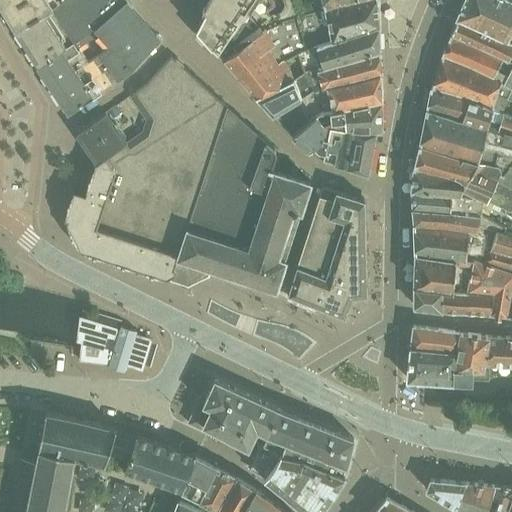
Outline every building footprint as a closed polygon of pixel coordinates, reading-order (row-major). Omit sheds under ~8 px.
[(7,0),(23,26),(63,0),(7,0)] [(63,0),(23,26),(16,30),(37,65),(127,0),(63,0)] [(127,0),(37,65),(37,66),(68,112),(123,76),(131,70),(160,38),(127,0)] [(205,12),(196,29),(218,53),(221,49),(226,57),(227,57),(260,35),(247,17),(236,25),(226,15),(211,0),(210,0),(205,12)] [(211,0),(226,15),(236,25),(247,17),(260,35),(282,21),(302,15),(296,0),(211,0)] [(378,23),(377,0),(347,0),(333,5),(318,10),(302,15),(282,21),(286,30),(290,39),(297,53),(316,45),(317,49),(378,23)] [(347,0),(314,0),(318,10),(333,5),(347,0)] [(511,0),(465,0),(458,18),(459,19),(511,39),(511,0)] [(511,39),(459,19),(451,35),(508,60),(511,61),(511,39)] [(225,58),(224,58),(224,59),(234,70),(290,39),(286,30),(282,21),(260,35),(227,57),(225,58)] [(317,49),(300,57),(305,70),(317,69),(379,50),(378,23),(317,49)] [(511,61),(508,60),(451,35),(443,55),(511,86),(511,61)] [(290,39),(234,70),(256,97),(294,78),(284,60),(297,53),(290,39)] [(306,71),(294,78),(302,97),(314,89),(326,85),(380,73),(379,50),(317,69),(305,70),(306,71)] [(511,86),(443,55),(432,87),(492,110),(492,108),(504,112),(503,114),(511,117),(511,86)] [(127,141),(98,161),(95,164),(86,191),(75,188),(65,218),(81,251),(190,285),(216,267),(180,256),(203,183),(201,181),(229,125),(235,113),(173,56),(147,85),(129,97),(145,120),(139,133),(127,141)] [(301,99),(274,116),(293,135),(312,118),(316,114),(318,112),(381,100),(380,73),(326,85),(314,89),(302,97),(301,98),(301,99)] [(294,78),(256,97),(274,116),(301,99),(301,98),(302,97),(294,78)] [(432,87),(428,109),(487,127),(492,110),(432,87)] [(318,112),(316,114),(325,124),(331,125),(341,127),(355,129),(376,130),(376,131),(381,131),(381,100),(318,112)] [(116,105),(106,112),(112,120),(122,113),(116,105)] [(487,127),(428,109),(421,144),(495,163),(504,173),(511,163),(511,134),(499,131),(487,127)] [(106,112),(77,132),(98,161),(127,141),(112,120),(106,112)] [(180,256),(216,267),(278,287),(311,181),(270,168),(276,151),(235,113),(229,125),(201,181),(203,183),(180,256)] [(312,118),(293,135),(308,149),(309,150),(324,159),(331,125),(325,124),(316,114),(312,118)] [(511,117),(503,114),(499,131),(511,134),(511,117)] [(331,125),(324,159),(334,162),(341,127),(331,125)] [(334,162),(334,163),(368,173),(376,131),(376,130),(355,129),(341,127),(334,162)] [(421,144),(416,165),(463,183),(461,189),(473,193),(471,200),(485,202),(490,202),(495,204),(511,210),(511,163),(504,173),(495,163),(421,144)] [(415,167),(413,190),(471,200),(473,193),(461,189),(463,183),(416,165),(415,167)] [(343,192),(336,190),(322,186),(289,292),(301,297),(317,303),(346,220),(367,228),(367,198),(343,192)] [(471,200),(413,190),(412,193),(414,206),(483,212),(489,214),(495,204),(490,202),(485,202),(471,200)] [(416,219),(416,222),(482,227),(483,220),(506,228),(507,225),(489,215),(489,214),(483,212),(414,206),(416,219)] [(346,220),(317,303),(347,315),(355,294),(369,293),(367,228),(346,220)] [(482,227),(416,222),(418,251),(476,263),(511,270),(511,233),(505,231),(506,228),(483,220),(482,227)] [(476,263),(418,251),(416,285),(432,287),(470,293),(476,263)] [(491,296),(489,311),(509,313),(511,289),(511,270),(476,263),(470,293),(491,296)] [(454,309),(489,311),(491,296),(470,293),(432,287),(416,285),(417,305),(454,309)] [(120,330),(85,319),(83,318),(80,338),(83,339),(81,358),(110,362),(109,364),(125,369),(127,362),(141,366),(149,340),(136,335),(136,333),(121,328),(120,330)] [(410,346),(456,349),(459,330),(415,324),(412,324),(410,346)] [(485,363),(490,334),(459,330),(456,349),(453,368),(473,368),(484,368),(485,363)] [(490,334),(485,363),(489,363),(511,364),(511,335),(491,334),(490,334)] [(472,382),(473,368),(453,368),(456,349),(410,346),(410,377),(472,382)] [(248,394),(215,379),(205,402),(199,400),(189,422),(203,429),(205,425),(227,435),(235,417),(237,418),(248,394)] [(281,408),(248,394),(237,418),(235,417),(227,435),(251,445),(258,427),(268,434),(281,408)] [(355,437),(281,408),(268,434),(264,442),(283,451),(307,458),(344,473),(355,437)] [(38,461),(28,511),(65,511),(75,465),(77,456),(106,462),(110,451),(116,430),(117,428),(46,411),(39,446),(38,461)] [(136,437),(116,430),(110,451),(129,458),(125,468),(163,481),(174,485),(183,488),(197,454),(186,451),(137,434),(136,437)] [(345,473),(344,473),(307,458),(283,451),(264,442),(261,441),(253,467),(266,476),(276,459),(286,465),(285,469),(331,496),(345,473)] [(214,464),(197,454),(183,488),(182,491),(199,500),(214,464)] [(320,511),(331,496),(285,469),(286,465),(276,459),(266,476),(307,511),(320,511)] [(199,500),(213,507),(218,509),(230,488),(237,476),(218,466),(214,464),(199,500)] [(224,511),(288,511),(274,501),(258,489),(237,476),(230,488),(218,509),(224,511)] [(457,506),(466,482),(432,479),(428,488),(434,492),(457,506)] [(457,506),(465,511),(485,511),(489,502),(496,484),(466,482),(457,506)] [(489,502),(506,510),(507,509),(511,497),(511,485),(496,484),(489,502)] [(415,511),(389,496),(375,511),(415,511)] [(174,511),(207,511),(208,511),(180,498),(174,511)] [(505,511),(506,510),(489,502),(485,511),(505,511)]
